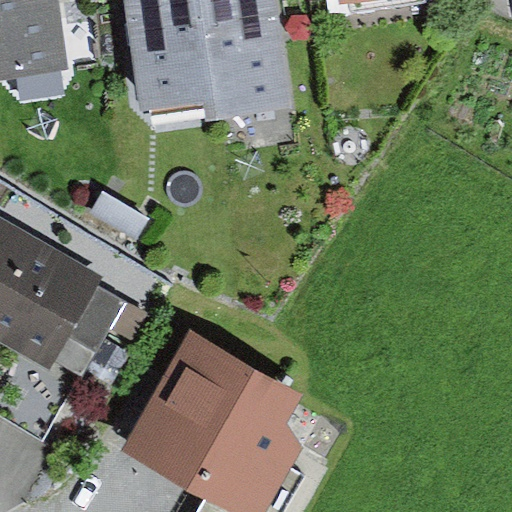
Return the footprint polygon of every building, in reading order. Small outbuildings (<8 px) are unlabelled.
[(0,0),(0,83),(68,73),(56,0),(0,0)] [(122,0),(123,3),(140,118),(205,109),(208,128),(222,124),(202,0),(122,0)] [(202,0),(222,124),(291,113),(272,0),(202,0)] [(102,195),(89,219),(136,245),(149,221),(102,195)] [(107,279),(0,218),(0,345),(52,375),(56,366),(100,290),(107,279)] [(124,303),(100,290),(56,366),(80,380),(124,303)] [(298,399),(189,335),(121,459),(222,511),(266,511),(301,452),(286,432),(298,399)]
